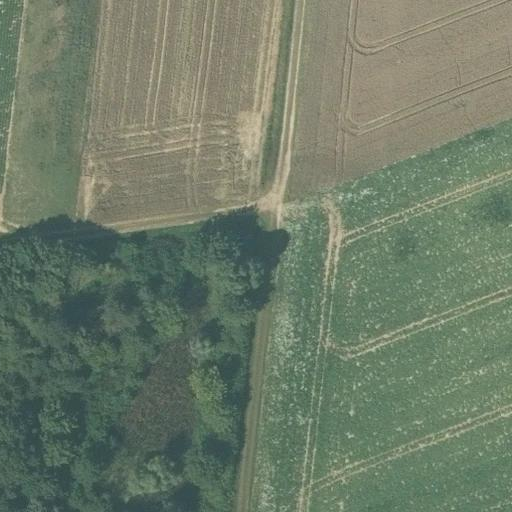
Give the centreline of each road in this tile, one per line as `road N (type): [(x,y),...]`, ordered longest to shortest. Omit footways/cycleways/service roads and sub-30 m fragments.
road 1 (track): [(293,0),(244,511)]
road 2 (track): [(267,217),(0,243)]
